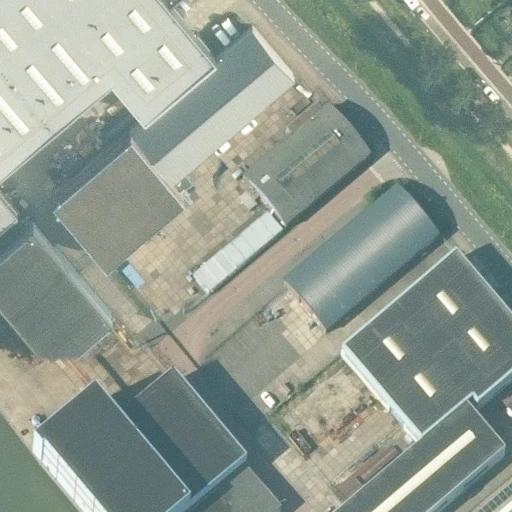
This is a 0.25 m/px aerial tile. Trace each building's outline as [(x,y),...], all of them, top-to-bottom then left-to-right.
[(0,0),(0,225),(17,212),(0,190),(0,169),(113,78),(143,114),(215,54),(169,0),(0,0)] [(144,115),(49,194),(102,257),(181,191),(169,177),(172,175),(181,168),(292,75),(273,51),(266,44),(251,26),(216,56),(144,115)] [(283,231),(367,161),(325,111),(242,181),(243,182),(238,186),(253,204),(258,200),(283,231)] [(181,168),(172,175),(183,188),(192,181),(181,168)] [(323,335),(435,240),(394,192),(283,286),(284,288),(266,303),(304,348),(322,333),(323,335)] [(107,311),(107,310),(30,217),(0,241),(0,298),(49,358),(50,358),(51,359),(108,312),(107,311)] [(281,236),(266,217),(211,263),(226,282),(281,236)] [(474,413),(511,381),(511,332),(451,261),(338,357),(417,451),(344,511),(438,511),(508,453),(489,430),(483,435),(464,412),(469,407),(474,413)] [(78,511),(191,511),(242,470),(169,383),(111,431),(89,405),(30,454),(78,511)] [(276,511),(242,472),(195,511),(276,511)] [(511,511),(511,498),(507,493),(483,511),(511,511)]
